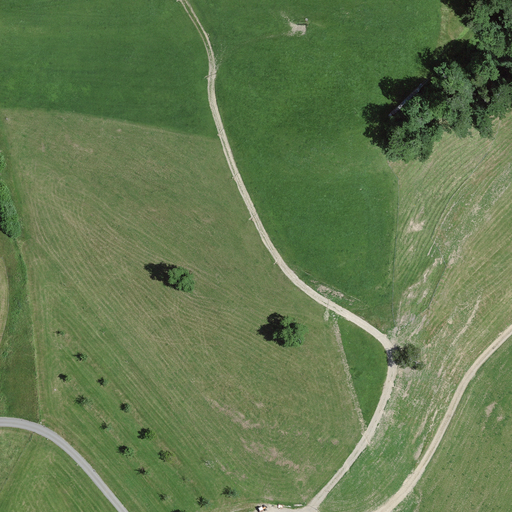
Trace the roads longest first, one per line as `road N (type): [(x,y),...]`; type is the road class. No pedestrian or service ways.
road 1 (track): [(182,0),(205,38),(217,115),(264,237),(296,281),(360,321),(392,354),(370,432),(306,511)]
road 2 (track): [(511,328),(464,383),(416,475),(381,511)]
road 3 (residential): [(0,420),(59,437),(125,511)]
